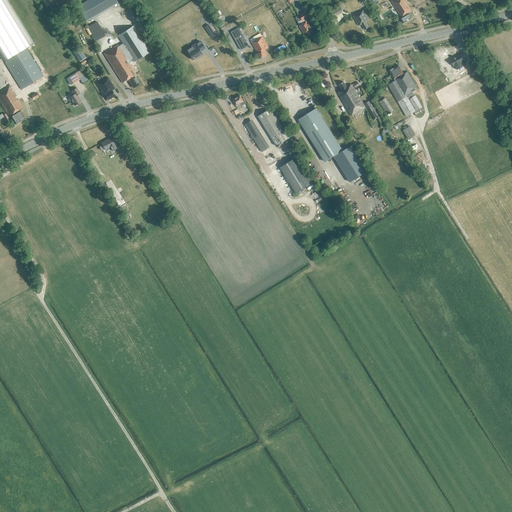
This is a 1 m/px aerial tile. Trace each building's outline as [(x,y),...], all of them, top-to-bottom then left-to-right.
[(43,76),(26,48),(32,44),(4,0),(0,0),(0,54),(2,57),(21,89),(43,76)] [(87,20),(117,3),(115,0),(88,0),(78,6),(87,20)] [(401,18),(400,18),(403,23),(407,21),(412,18),(409,13),(412,11),(405,0),(392,0),(391,1),(394,6),(395,5),(398,10),(397,10),(401,18)] [(332,18),(342,12),(339,6),(328,12),(332,18)] [(302,20),(298,22),(300,26),(299,26),(304,34),(307,32),(309,36),(313,33),(311,29),(312,29),(307,21),(307,22),(305,19),(311,16),(307,10),(299,15),(302,20)] [(365,22),(369,20),(363,11),(356,15),(357,15),(354,17),(359,26),(362,24),(365,30),(368,28),(365,22)] [(105,36),(97,22),(88,27),(96,41),(105,36)] [(119,46),(118,45),(104,53),(122,83),(128,79),(133,88),(139,84),(133,76),(136,74),(136,73),(140,71),(137,66),(136,66),(135,65),(134,66),(134,67),(133,68),(129,62),(133,60),(134,62),(150,52),(133,26),(118,35),(123,43),(119,46)] [(239,28),(231,33),(241,50),(246,47),(249,46),(243,35),(239,28)] [(265,49),(268,47),(262,36),(260,33),(253,37),(255,40),(251,42),(257,53),(256,54),(259,59),(267,54),(265,49)] [(200,41),(186,50),(189,54),(192,59),(201,53),(200,51),(204,48),(200,41)] [(75,49),(73,51),(80,61),(84,58),(80,51),(77,53),(75,49)] [(466,65),(469,63),(465,57),(462,58),(460,55),(450,60),(453,66),(463,61),(466,65)] [(414,96),(412,92),(417,89),(407,72),(404,74),(399,66),(393,69),(392,68),(390,69),(390,70),(390,71),(389,71),(395,81),(388,85),(406,116),(422,107),(416,95),(414,96)] [(69,77),(72,81),(73,83),(80,79),(78,76),(79,75),(77,73),(76,73),(69,77)] [(108,100),(115,96),(112,90),(115,89),(108,77),(96,83),(103,95),(105,94),(108,100)] [(355,87),(359,85),(358,82),(354,84),(354,85),(353,86),(352,84),(347,87),(344,82),(339,84),(342,90),(338,92),(352,116),(366,108),(354,88),(355,87)] [(15,124),(25,119),(20,110),(15,113),(14,112),(23,107),(9,84),(0,89),(0,101),(9,116),(11,114),(12,115),(10,116),(15,124)] [(73,95),(69,97),(74,106),(81,101),(77,95),(80,93),(76,88),(72,91),(72,92),(71,93),(73,95)] [(238,105),(239,107),(240,109),(243,108),(242,105),(246,103),(243,98),(242,98),(240,95),(232,99),(236,106),(238,105)] [(387,115),(393,111),(385,98),(379,102),(387,115)] [(303,114),(318,106),(315,100),(300,108),(303,114)] [(365,103),(374,119),(378,116),(369,101),(365,103)] [(276,146),(289,138),(271,108),(258,116),(276,146)] [(312,111),(298,119),(325,162),(343,151),(316,108),(312,111)] [(404,128),(414,146),(422,142),(420,137),(418,138),(417,136),(413,138),(412,136),(416,133),(412,124),(404,128)] [(102,145),(100,146),(100,148),(101,150),(103,151),(105,150),(110,147),(112,151),(116,148),(115,144),(111,138),(101,143),(102,145)] [(125,143),(120,146),(124,155),(130,152),(125,143)] [(295,193),(311,183),(295,157),(279,167),(295,193)]
